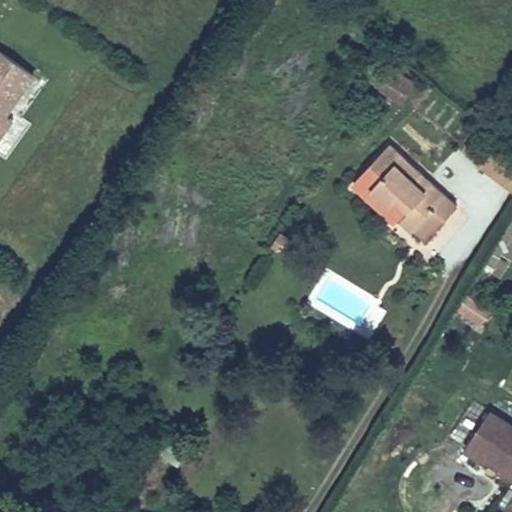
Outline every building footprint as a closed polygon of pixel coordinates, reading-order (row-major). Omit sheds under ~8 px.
[(0,141),(14,121),(8,117),(37,77),(0,50),(0,141)] [(397,67),(378,87),(398,105),(416,85),(397,67)] [(456,204),(390,139),(359,174),(371,184),(361,194),(379,209),(388,202),(406,217),(401,221),(411,229),(413,226),(433,204),(446,216),(456,204)] [(511,151),(500,142),(480,166),(511,190),(511,151)] [(371,184),(359,174),(348,184),(392,226),(401,221),(406,217),(388,202),(379,209),(361,194),(371,184)] [(433,204),(413,226),(426,238),(446,216),(433,204)] [(511,215),(484,265),(503,277),(511,261),(511,215)] [(466,294),(450,319),(475,335),(491,310),(466,294)] [(511,421),(491,407),(467,444),(511,472),(511,421)]
